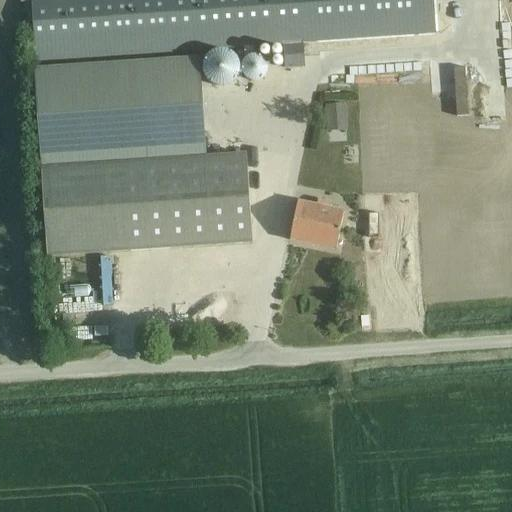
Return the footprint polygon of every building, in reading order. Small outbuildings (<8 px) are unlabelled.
[(31,0),(36,60),(283,43),(285,68),(303,67),(298,0),(31,0)] [(226,51),(223,50),(221,50),(219,50),(216,51),(213,52),(211,54),(209,55),(208,57),(206,59),(205,60),(204,62),(204,64),(203,66),(203,69),(203,71),(204,73),(204,75),(206,78),(207,80),(209,81),(210,83),(212,84),(214,85),(217,86),(219,86),(221,87),(224,87),(226,86),(228,85),(230,84),(232,83),(234,82),(236,80),(237,78),(238,76),(239,74),(239,72),(240,70),(240,67),(239,65),(239,63),(238,61),(237,59),(235,57),(234,55),(232,54),(230,52),(228,52),(226,51)] [(242,67),(242,69),(242,71),(243,73),(243,74),(244,76),(246,78),(248,79),(250,80),(252,81),(255,81),(257,81),(260,80),(262,79),(264,77),(265,75),(266,74),(267,72),(267,70),(267,68),(267,67),(267,65),(266,63),(266,62),(265,60),(263,59),(262,57),(259,56),(257,55),(254,55),(252,56),(249,56),(247,58),(245,60),(244,61),(243,62),(242,64),(242,66),(242,67)] [(337,57),(324,59),(327,83),(339,81),(337,57)] [(44,166),(205,155),(198,59),(38,69),(44,166)] [(343,105),(328,106),(328,127),(344,127),(343,105)] [(250,243),(244,155),(44,168),(50,256),(250,243)] [(316,205),(298,201),(290,241),(336,250),(344,210),(329,207),(330,203),(317,200),(316,205)] [(107,328),(95,329),(96,338),(107,338),(107,328)]
